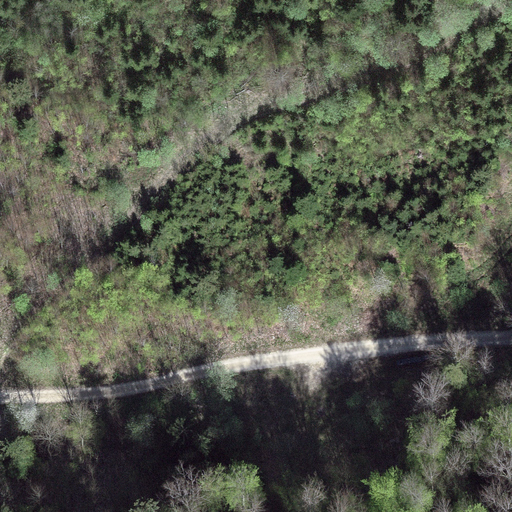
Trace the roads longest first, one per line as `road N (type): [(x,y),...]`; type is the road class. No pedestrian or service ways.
road 1 (track): [(0,355),(200,143),(276,104),(414,57),(508,0)]
road 2 (track): [(0,391),(64,393),(511,339)]
